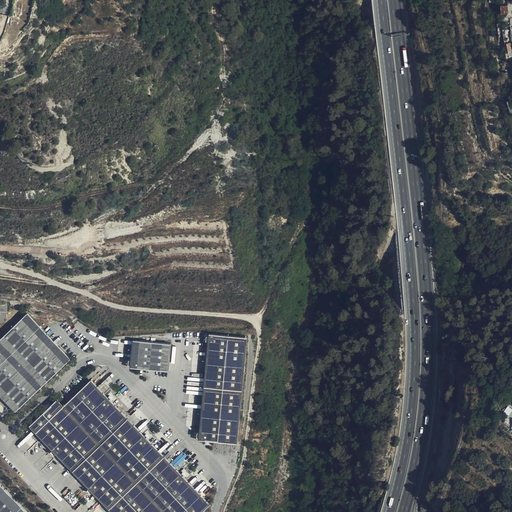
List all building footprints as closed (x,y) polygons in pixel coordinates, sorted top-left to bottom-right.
[(511,12),(510,4),(501,5),(502,13),(511,12)] [(511,34),(511,35),(510,25),(503,26),(506,59),(511,57),(511,34)] [(0,395),(15,412),(71,359),(61,348),(57,345),(44,331),(27,314),(0,339),(0,395)] [(245,340),(207,337),(200,439),(238,441),(245,340)] [(171,343),(135,338),(131,365),(167,370),(171,343)] [(201,511),(210,504),(90,379),(63,405),(57,399),(30,424),(113,511),(201,511)] [(0,511),(27,511),(0,483),(0,511)]
